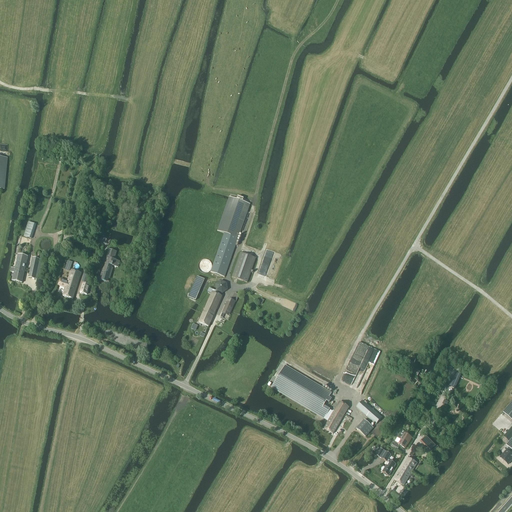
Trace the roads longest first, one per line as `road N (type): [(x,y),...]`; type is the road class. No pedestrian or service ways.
road 1 (unclassified): [(399,511),(309,446),(0,309)]
road 2 (track): [(346,395),(340,376),(354,346),(511,75)]
road 3 (track): [(511,317),(413,245)]
